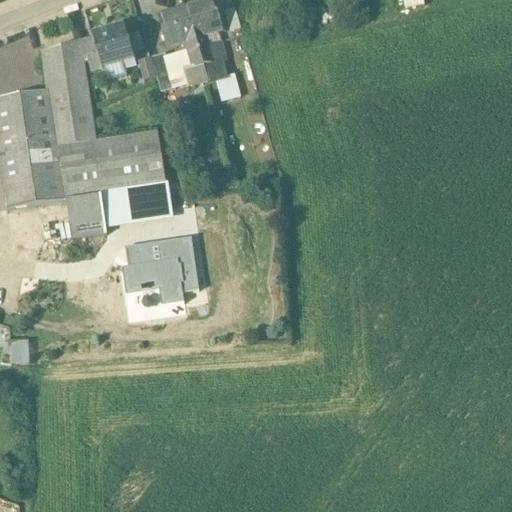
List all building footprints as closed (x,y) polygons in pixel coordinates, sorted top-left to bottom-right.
[(195,42),(206,39),(222,34),(213,5),(187,12),(195,42)] [(195,42),(187,12),(159,20),(167,50),(183,46),(185,56),(190,72),(203,68),(195,42)] [(237,12),(225,15),(231,37),(243,34),(237,12)] [(125,31),(91,40),(92,41),(101,72),(134,62),(125,31)] [(206,39),(195,42),(203,68),(207,85),(225,80),(220,64),(226,62),(221,45),(209,48),(206,39)] [(92,41),(81,44),(84,64),(88,64),(91,74),(101,72),(92,41)] [(80,42),(41,54),(47,94),(49,94),(57,149),(57,150),(96,144),(84,64),(81,44),(80,42)] [(185,56),(166,62),(174,92),(176,96),(195,90),(190,72),(185,56)] [(165,57),(151,61),(161,96),(174,92),(166,62),(165,57)] [(47,94),(0,101),(0,163),(7,211),(66,202),(57,150),(57,149),(49,94),(47,94)] [(96,144),(57,150),(66,202),(67,202),(166,188),(165,187),(157,136),(96,146),(96,144)] [(166,188),(67,202),(72,242),(173,227),(166,187),(165,187),(166,188)] [(191,241),(124,251),(127,271),(122,271),(126,299),(159,294),(161,310),(184,307),(183,297),(200,295),(191,241)] [(31,342),(13,342),(13,363),(31,364),(31,342)]
